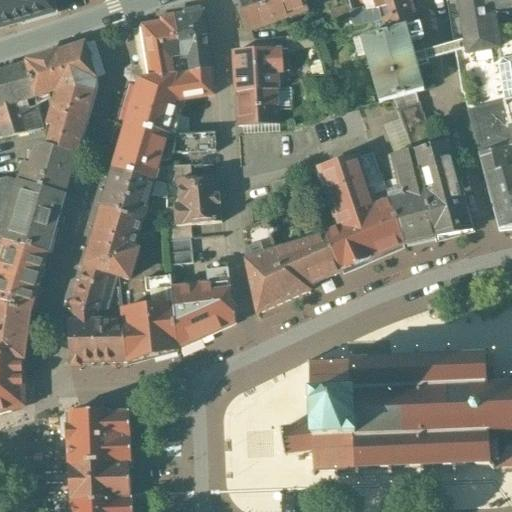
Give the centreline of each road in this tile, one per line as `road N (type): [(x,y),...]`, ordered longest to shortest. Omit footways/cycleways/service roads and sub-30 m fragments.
road 1 (residential): [(212,0),(252,353)]
road 2 (residential): [(420,0),(488,260)]
road 3 (residential): [(198,384),(69,388),(45,400),(33,511)]
road 4 (residential): [(488,260),(252,353)]
road 5 (residential): [(0,50),(144,0)]
road 6 (residential): [(198,384),(204,511)]
